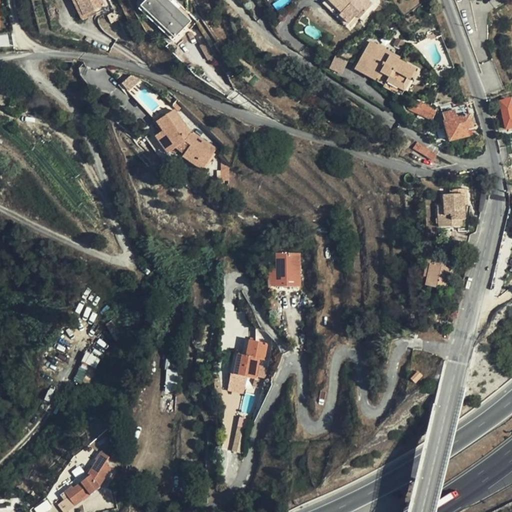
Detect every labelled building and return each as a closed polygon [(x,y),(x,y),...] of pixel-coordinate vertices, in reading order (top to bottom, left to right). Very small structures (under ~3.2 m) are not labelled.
[(76,0),(72,0),(82,20),(96,13),(94,10),(89,1),(79,6),(76,0)] [(102,0),(76,0),(79,6),(89,1),(94,10),(105,5),(102,0)] [(192,15),(170,0),(144,0),(140,6),(178,33),(192,15)] [(366,0),(330,0),(327,4),(343,17),(342,19),(353,28),(360,19),(366,12),(369,15),(375,7),(366,0)] [(343,17),(327,4),(324,7),(352,29),(353,28),(342,19),(343,17)] [(363,22),(369,15),(366,12),(360,19),(363,22)] [(408,40),(399,35),(395,43),(403,48),(408,40)] [(372,42),(360,62),(388,78),(386,81),(404,91),(415,71),(400,62),(401,59),(372,42)] [(354,59),(343,53),(335,68),(346,74),(354,59)] [(388,78),(360,62),(356,69),(384,85),(383,87),(401,97),(404,91),(386,81),(388,78)] [(144,77),(133,73),(124,82),(132,90),(144,77)] [(511,98),(499,101),(505,127),(506,130),(511,128),(511,98)] [(417,99),(412,111),(433,119),(438,108),(417,99)] [(505,127),(499,101),(493,103),(498,128),(505,127)] [(473,128),(466,104),(454,108),(452,102),(440,106),(449,142),(473,136),(471,128),(473,128)] [(218,148),(193,131),(175,108),(155,122),(161,130),(154,137),(168,154),(181,157),(202,171),(218,148)] [(437,155),(417,142),(413,148),(433,162),(437,155)] [(220,179),(229,179),(230,164),(226,160),(221,160),(220,179)] [(465,217),(466,203),(469,203),(469,186),(454,186),(454,190),(447,190),(446,201),(441,201),(440,223),(463,223),(463,217),(465,217)] [(275,248),(274,262),(273,281),(297,282),(298,249),(275,248)] [(453,275),(456,260),(445,257),(445,259),(428,255),(423,275),(426,275),(424,285),(446,291),(450,275),(453,275)] [(244,349),(248,333),(243,332),(239,348),(244,349)] [(267,338),(248,333),(244,349),(239,348),(234,347),(229,367),(241,370),(250,372),(258,374),(267,338)] [(225,365),(229,367),(234,347),(230,345),(225,365)] [(229,367),(225,365),(221,381),(238,385),(241,370),(229,367)] [(99,368),(94,386),(103,389),(108,370),(99,368)] [(258,374),(250,372),(248,380),(257,382),(258,374)] [(407,384),(415,376),(411,372),(403,379),(407,384)] [(57,506),(61,511),(68,511),(82,502),(81,501),(88,495),(90,497),(100,490),(99,489),(100,487),(111,471),(107,468),(108,466),(106,464),(109,460),(100,454),(95,462),(96,463),(87,477),(88,479),(73,490),(71,488),(64,494),(67,499),(63,502),(57,506)] [(181,479),(156,483),(160,508),(185,504),(181,479)]
